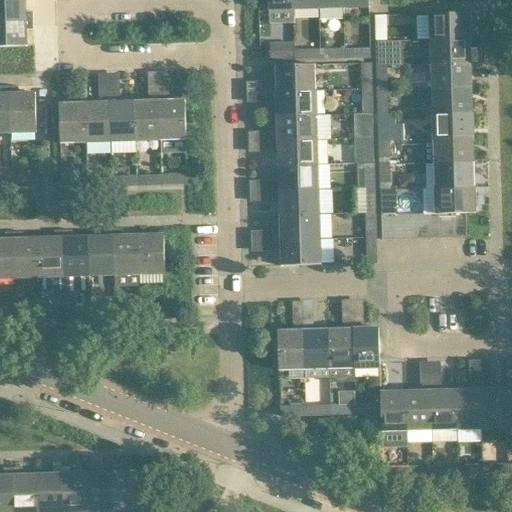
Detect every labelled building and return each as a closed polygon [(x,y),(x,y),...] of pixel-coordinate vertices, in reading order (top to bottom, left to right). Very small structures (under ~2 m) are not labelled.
[(26,12),(25,0),(0,0),(0,22),(33,21),(33,12),(26,12)] [(294,11),(293,0),(268,0),(268,12),(294,11)] [(318,10),(317,0),(293,0),(294,11),(318,10)] [(344,9),(343,0),(317,0),(318,10),(344,9)] [(369,9),(368,0),(343,0),(344,9),(369,9)] [(471,39),(470,14),(429,15),(430,41),(471,39)] [(0,47),(27,47),(26,30),(34,30),(33,21),(0,22),(0,47)] [(385,42),(385,25),(376,26),(376,42),(385,42)] [(471,64),(471,39),(430,41),(430,66),(471,64)] [(403,41),(385,42),(386,66),(403,66),(403,41)] [(385,42),(376,42),(376,46),(377,66),(386,66),(385,42)] [(295,61),(295,51),(294,51),(294,43),(269,43),(270,62),(295,61)] [(355,50),(355,59),(371,59),(370,49),(355,50)] [(336,60),(336,50),(319,51),(319,60),(336,60)] [(319,60),(319,51),(295,51),(295,61),(319,60)] [(472,89),(471,64),(430,66),(431,90),(472,89)] [(316,91),(315,66),(274,67),(275,84),(268,84),(268,93),(316,91)] [(371,74),(362,74),(362,90),(372,90),(371,74)] [(386,92),(386,76),(377,76),(378,92),(386,92)] [(401,81),(388,81),(388,92),(401,92),(401,81)] [(0,133),(11,133),(10,87),(1,87),(1,94),(0,93),(0,133)] [(37,133),(36,92),(19,93),(19,87),(10,87),(11,133),(37,133)] [(473,114),(472,89),(431,90),(432,115),(473,114)] [(372,90),(362,90),(362,106),(372,106),(372,90)] [(317,116),(316,91),(268,93),(269,102),(275,102),(276,117),(317,116)] [(386,109),(386,92),(378,92),(378,109),(386,109)] [(161,141),(159,94),(151,94),(151,101),(135,101),(136,142),(161,141)] [(169,94),(159,94),(161,141),(186,141),(185,100),(169,100),(169,94)] [(111,143),(109,96),(101,96),(101,102),(85,103),(86,143),(111,143)] [(136,142),(135,101),(119,102),(119,96),(109,96),(111,143),(136,142)] [(86,143),(85,103),(60,103),(61,144),(86,143)] [(372,114),(353,115),(354,140),(373,139),(372,114)] [(474,138),(473,114),(432,115),(432,139),(474,138)] [(318,141),(317,116),(276,117),(276,133),(270,134),(270,143),(318,141)] [(378,118),(379,125),(387,125),(388,141),(395,140),(405,140),(405,127),(396,127),(396,118),(378,118)] [(388,141),(387,125),(379,125),(379,141),(388,141)] [(268,144),(268,131),(249,130),(249,144),(268,144)] [(474,162),(474,138),(432,139),(433,164),(474,162)] [(374,164),(373,139),(354,140),(355,165),(357,165),(374,164)] [(395,140),(388,141),(379,141),(379,158),(395,157),(395,140)] [(328,166),(327,141),(318,141),(270,143),(270,152),(277,152),(278,167),(318,166),(328,166)] [(475,188),(474,162),(433,164),(433,165),(424,165),(425,189),(434,189),(475,188)] [(374,164),(357,165),(357,188),(365,188),(375,188),(375,173),(374,164)] [(319,191),(318,166),(278,167),(278,183),(272,183),(272,192),(319,191)] [(38,177),(38,167),(13,168),(13,178),(38,177)] [(389,174),(380,175),(381,191),(390,191),(389,174)] [(415,175),(398,175),(398,188),(415,188),(415,175)] [(177,176),(161,177),(161,186),(178,185),(177,176)] [(161,186),(161,177),(145,177),(146,186),(161,186)] [(112,187),(112,178),(96,179),(96,188),(112,187)] [(129,187),(129,178),(112,178),(112,187),(129,187)] [(78,188),(78,179),(62,179),(62,189),(78,188)] [(375,205),(375,188),(365,188),(366,213),(375,213),(375,205)] [(476,214),(475,188),(434,189),(435,215),(441,215),(453,215),(465,214),(476,214)] [(320,215),(319,191),(272,192),(272,201),(279,201),(279,216),(320,215)] [(390,191),(381,191),(382,216),(394,216),(397,216),(396,191),(390,191)] [(375,213),(366,213),(367,238),(376,238),(375,213)] [(466,239),(465,214),(453,215),(454,239),(466,239)] [(321,239),(320,215),(279,216),(280,233),(273,233),(274,241),(321,239)] [(418,240),(417,215),(406,216),(406,241),(418,240)] [(430,240),(429,215),(417,215),(418,240),(430,240)] [(442,240),(441,215),(435,215),(429,215),(430,240),(442,240)] [(454,239),(453,215),(441,215),(442,240),(454,239)] [(394,241),(394,216),(382,216),(383,241),(394,241)] [(406,241),(406,216),(397,216),(394,216),(394,241),(406,241)] [(114,277),(113,230),(104,230),(104,237),(88,237),(90,277),(114,277)] [(139,276),(138,236),(122,236),(122,230),(113,230),(114,277),(139,276)] [(65,278),(63,231),(54,232),(54,238),(39,239),(40,279),(65,278)] [(90,277),(88,237),(73,238),(72,231),(63,231),(65,278),(90,277)] [(0,280),(16,280),(14,233),(4,233),(5,240),(0,239),(0,280)] [(40,279),(39,239),(23,239),(23,233),(14,233),(16,280),(40,279)] [(163,234),(138,236),(139,276),(165,275),(163,234)] [(367,264),(377,263),(376,238),(367,238),(367,264)] [(322,266),(321,239),(274,241),(274,251),(280,251),(281,267),(322,266)] [(341,311),(361,312),(361,300),(341,299),(341,311)] [(41,301),(16,301),(17,314),(17,323),(42,323),(41,313),(41,301)] [(141,320),(141,310),(124,311),(125,320),(141,320)] [(157,310),(141,310),(141,320),(158,320),(157,310)] [(108,321),(107,311),(91,312),(92,321),(108,321)] [(92,321),(91,312),(75,312),(75,322),(92,321)] [(58,322),(58,313),(41,313),(42,323),(58,322)] [(0,323),(9,324),(9,314),(0,314),(0,323)] [(380,369),(379,329),(363,330),(362,322),(353,323),(354,370),(380,369)] [(354,370),(353,323),(344,323),(344,330),(329,330),(330,370),(354,370)] [(305,371),(304,324),(294,324),(294,331),(279,332),(280,372),(288,372),(289,382),(305,381),(305,371)] [(330,370),(329,330),(313,331),(313,324),(304,324),(305,371),(330,370)] [(471,372),(488,373),(488,360),(471,359),(471,372)] [(419,374),(439,373),(439,360),(418,361),(419,374)] [(482,430),(481,383),(472,384),(472,390),(457,390),(458,431),(482,430)] [(507,429),(506,389),(490,390),(490,383),(481,383),(482,430),(507,429)] [(433,432),(431,384),(423,385),(423,392),(406,392),(408,433),(433,432)] [(458,431),(457,390),(441,391),(441,384),(431,384),(433,432),(458,431)] [(408,433),(406,392),(381,393),(383,434),(408,433)] [(356,415),(355,405),(339,406),(340,415),(356,415)] [(372,405),(355,405),(356,415),(372,414),(372,405)] [(322,406),(306,407),(306,416),(323,416),(322,406)] [(306,416),(306,407),(290,407),(290,417),(306,416)] [(483,475),(483,465),(467,466),(467,475),(483,475)] [(500,474),(499,465),(483,465),(483,475),(500,474)] [(113,511),(113,466),(104,467),(104,473),(88,474),(88,511),(113,511)] [(122,466),(113,466),(113,511),(139,511),(138,472),(122,473),(122,466)] [(434,477),(434,467),(417,468),(418,477),(434,477)] [(450,476),(450,467),(434,467),(434,477),(450,476)] [(64,511),(63,468),(54,468),(54,475),(38,475),(39,511),(64,511)] [(88,511),(88,474),(73,474),(72,468),(63,468),(64,511),(88,511)] [(400,468),(395,468),(384,469),(384,478),(401,478),(400,468)] [(0,511),(14,511),(14,469),(5,470),(5,476),(0,476),(0,511)] [(39,511),(38,475),(23,476),(23,469),(14,469),(14,511),(39,511)]
